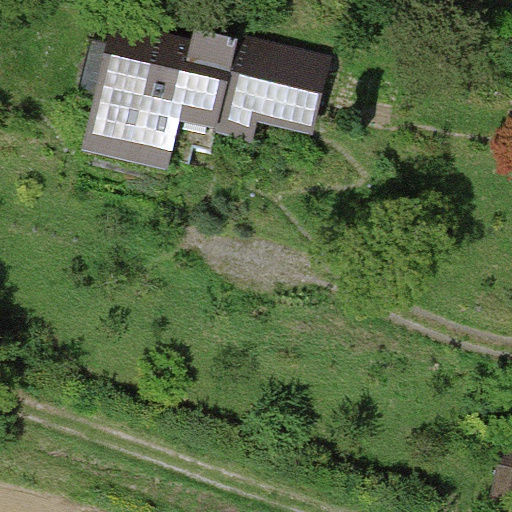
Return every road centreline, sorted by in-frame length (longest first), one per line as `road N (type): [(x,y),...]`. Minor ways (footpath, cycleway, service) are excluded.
road 1 (track): [(342,511),(255,489),(89,418),(0,391)]
road 2 (track): [(511,340),(439,322),(237,241)]
